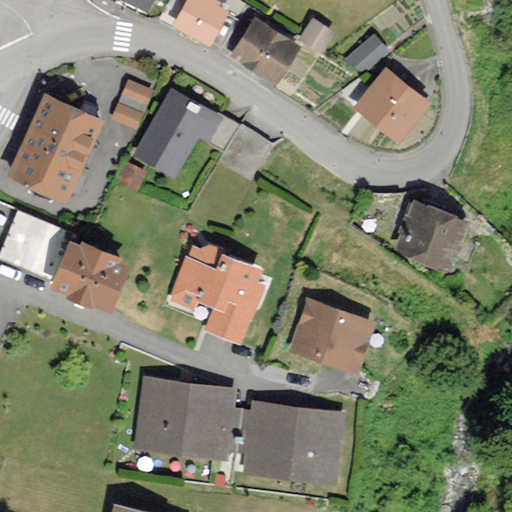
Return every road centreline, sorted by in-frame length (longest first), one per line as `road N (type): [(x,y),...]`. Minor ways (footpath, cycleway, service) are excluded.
road 1 (tertiary): [(436,0),(457,72),(457,111),(439,156),(407,171),(350,162),(214,72),(153,44),(93,37),(47,51)]
road 2 (unclassified): [(0,274),(203,364),(291,393)]
